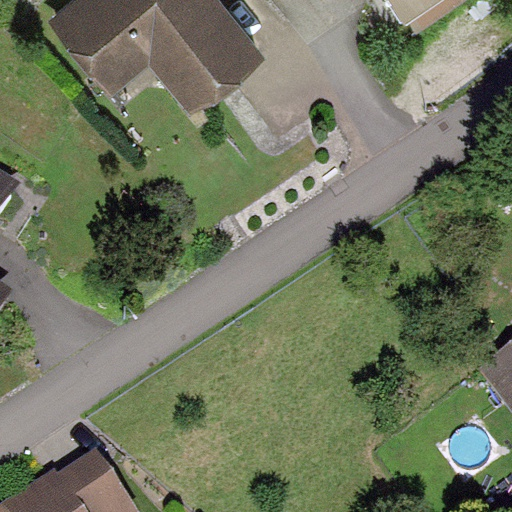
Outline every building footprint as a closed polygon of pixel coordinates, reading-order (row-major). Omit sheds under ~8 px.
[(216,0),(67,0),(43,20),(106,97),(142,67),(182,115),(259,52),(216,0)] [(384,0),(409,35),(459,0),(384,0)] [(0,183),(0,212),(14,193),(0,183)] [(511,365),(490,386),(511,410),(511,365)] [(111,511),(89,474),(23,511),(111,511)]
